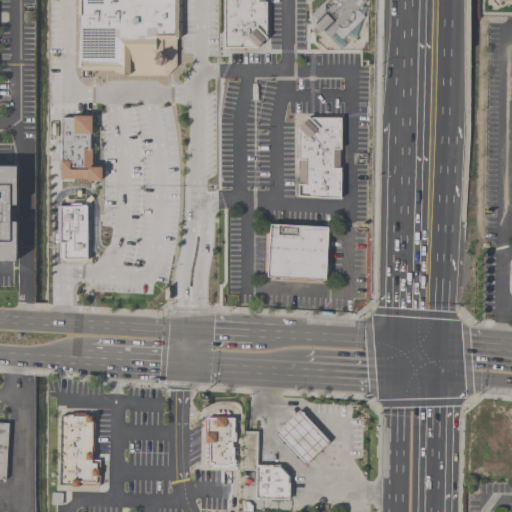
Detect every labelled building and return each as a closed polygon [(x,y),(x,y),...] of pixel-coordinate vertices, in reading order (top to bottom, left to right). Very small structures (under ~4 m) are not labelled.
[(71,0),(173,0),(174,73),(71,72),(71,0)] [(219,0),(265,0),(265,52),(219,51),(219,0)] [(303,22),(326,0),(357,0),(370,13),(330,51),(303,22)] [(337,121),(336,198),(296,198),(297,120),(337,121)] [(0,260),(15,260),(15,166),(0,166),(0,260)] [(265,226),(327,228),(325,283),(264,281),(265,226)] [(273,434),(304,466),(329,442),(299,410),(273,434)] [(59,417),(58,485),(97,486),(97,460),(90,460),(91,417),(59,417)] [(204,433),(204,443),(208,443),(208,464),(211,464),(211,468),(229,469),(228,466),(233,466),(234,418),(205,418),(205,433),(204,433)] [(0,479),(6,479),(8,424),(0,423),(0,479)] [(244,432),(257,433),(257,465),(255,465),(255,472),(243,471),(244,432)] [(255,465),(255,472),(254,500),(288,501),(289,479),(279,468),(272,467),(272,466),(257,465),(255,465)]
